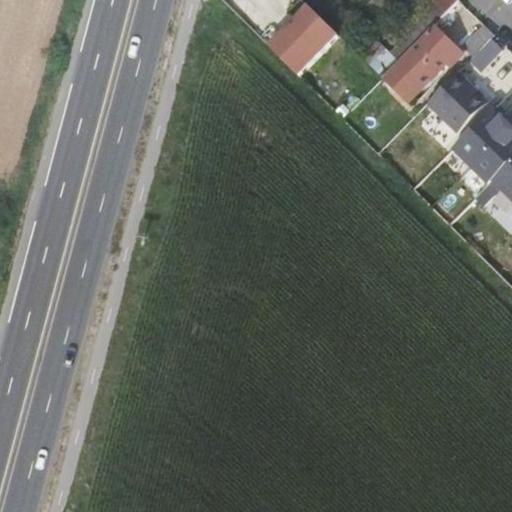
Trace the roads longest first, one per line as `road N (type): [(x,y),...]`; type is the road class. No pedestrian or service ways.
road 1 (trunk): [(21,511),(157,0)]
road 2 (trunk): [(123,0),(0,458)]
